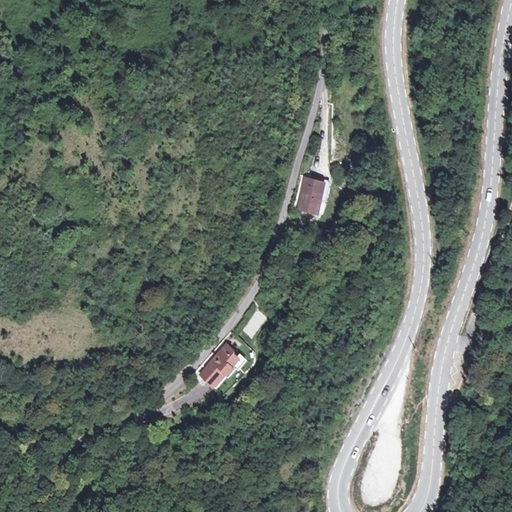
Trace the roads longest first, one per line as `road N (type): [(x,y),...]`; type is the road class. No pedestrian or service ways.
road 1 (secondary): [(339,511),(349,448),(399,353),(423,259),(393,62),(397,0)]
road 2 (secondary): [(509,0),(490,191),(441,366),(420,511)]
road 3 (residential): [(142,415),(230,325),(269,259),(321,82),(332,0)]
road 4 (track): [(441,366),(462,352),(511,208)]
road 5 (track): [(22,511),(46,472),(79,440),(142,415)]
